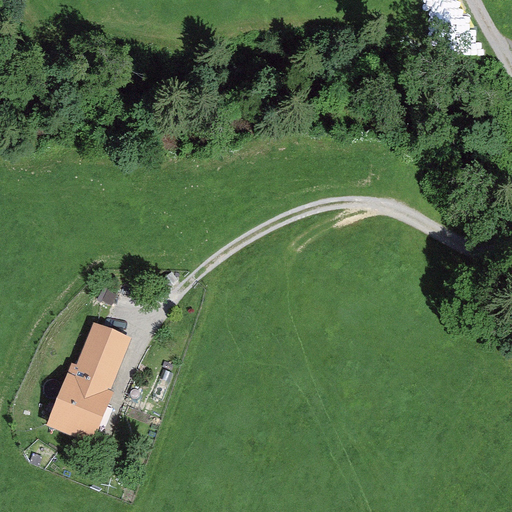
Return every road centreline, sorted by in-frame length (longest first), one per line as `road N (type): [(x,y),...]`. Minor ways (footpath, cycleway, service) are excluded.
road 1 (track): [(511,243),(478,254),(387,206),(314,210),(224,254),(135,334)]
road 2 (track): [(387,206),(291,251),(288,291),(388,511)]
